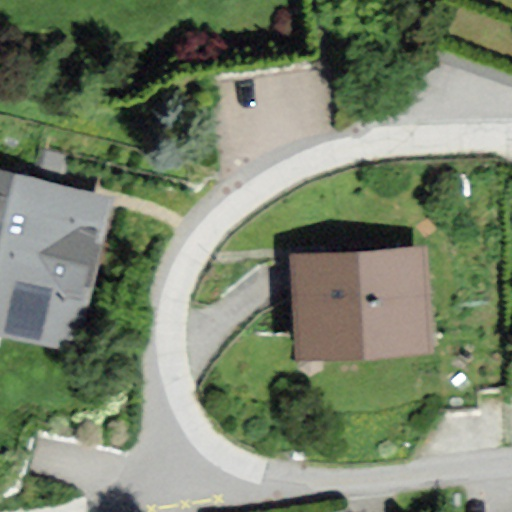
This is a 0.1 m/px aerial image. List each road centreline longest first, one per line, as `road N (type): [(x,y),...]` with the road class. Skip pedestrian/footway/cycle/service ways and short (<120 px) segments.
road 1 (residential): [(211,499),(171,446),(158,380),(174,270),(223,213),(286,177),(438,144),(511,140)]
road 2 (residential): [(511,465),(211,499)]
